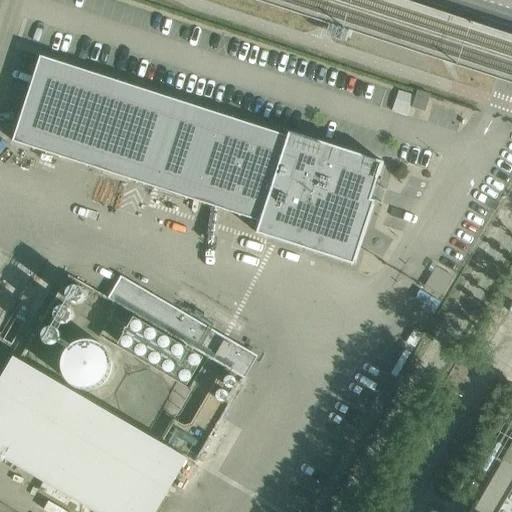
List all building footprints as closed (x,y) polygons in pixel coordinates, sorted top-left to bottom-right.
[(41,57),(14,143),(261,223),(260,227),(259,226),(259,227),(260,227),(257,234),(265,237),(264,237),(265,238),(265,237),(354,266),(376,203),(376,202),(371,200),(375,188),(376,188),(376,187),(375,187),(377,180),(383,163),(355,154),(355,153),(342,149),(342,150),(318,142),(317,147),(305,143),(293,139),(295,134),(290,133),(288,137),(41,57)] [(417,91),(416,95),(412,108),(424,112),(430,95),(417,91)] [(121,277),(108,299),(237,374),(250,352),(121,277)] [(96,309),(104,293),(73,278),(63,299),(76,305),(78,301),(96,309)] [(109,346),(67,345),(66,389),(107,391),(109,346)] [(11,359),(0,380),(0,458),(104,511),(159,511),(191,451),(11,359)] [(511,511),(511,445),(473,511),(511,511)]
